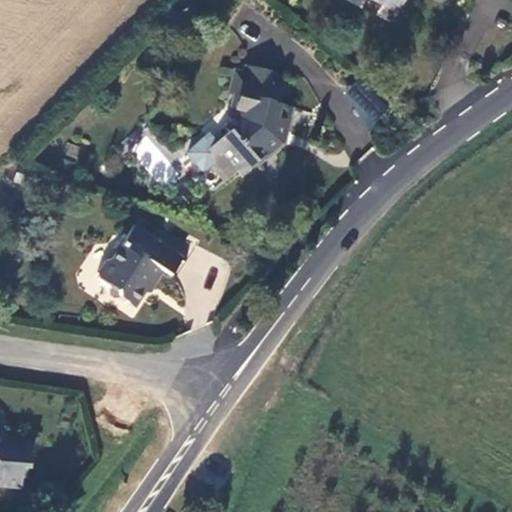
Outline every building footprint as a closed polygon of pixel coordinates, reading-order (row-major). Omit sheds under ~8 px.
[(386,0),(407,11),(411,0),(386,0)] [(274,75),(238,72),(236,80),(230,79),(227,100),(236,102),(233,121),(224,133),(224,140),(209,159),(218,168),(211,176),(223,187),(239,173),(244,177),(281,137),(290,87),(274,84),(274,75)] [(347,92),(364,121),(376,113),(358,85),(347,92)] [(149,242),(130,229),(105,262),(99,264),(91,274),(115,289),(114,294),(132,305),(152,278),(164,276),(178,258),(183,259),(187,240),(153,235),(149,242)] [(0,434),(0,494),(15,496),(20,477),(26,476),(30,448),(12,446),(0,435),(0,434)]
